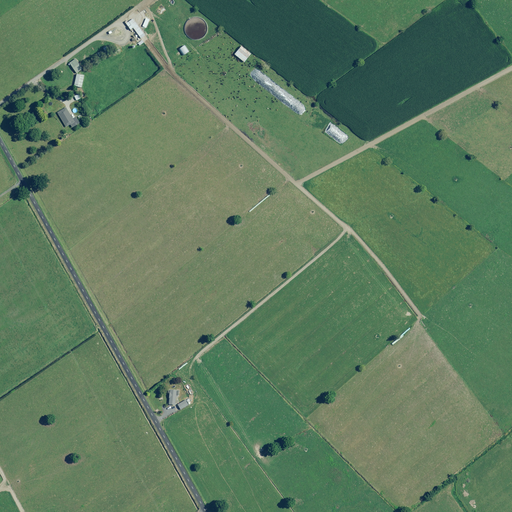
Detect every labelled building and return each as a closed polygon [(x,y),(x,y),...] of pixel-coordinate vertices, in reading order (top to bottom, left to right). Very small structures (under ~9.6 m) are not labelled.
[(145,36),(132,19),(128,22),(127,20),(125,22),(130,30),(133,28),(141,38),(145,36)] [(189,52),(184,45),(179,49),(184,55),(189,52)] [(251,54),(241,46),(234,54),(244,62),(251,54)] [(82,69),(75,58),(69,63),(76,73),(82,69)] [(84,75),(76,74),(74,86),(82,87),(84,75)] [(72,119),(66,108),(57,113),(66,127),(70,125),(72,128),(80,123),(76,117),(72,119)] [(179,390),(178,390),(176,390),(176,389),(167,389),(167,393),(169,393),(169,404),(175,405),(176,398),(177,398),(178,396),(179,396),(179,390)] [(188,405),(185,400),(178,405),(180,410),(188,405)]
